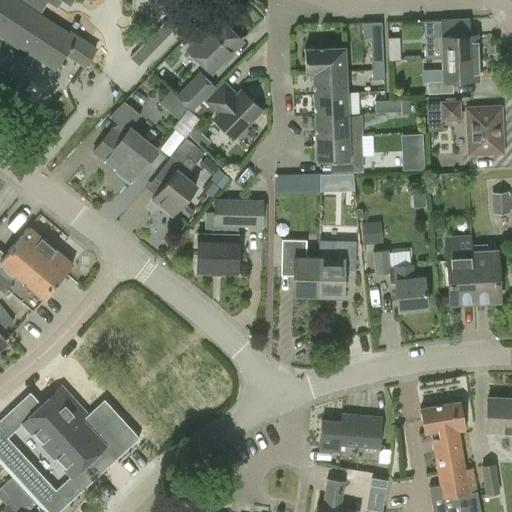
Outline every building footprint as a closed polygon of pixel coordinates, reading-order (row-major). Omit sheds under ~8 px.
[(16,0),(0,0),(0,32),(18,45),(19,43),(55,67),(66,51),(85,64),(87,60),(95,49),(69,32),(68,33),(38,14),(47,1),(57,8),(61,0),(62,0),(70,5),(72,0),(25,0),(23,4),(16,0)] [(196,7),(189,0),(186,0),(130,57),(138,66),(196,7)] [(242,35),(219,12),(187,43),(210,66),(242,35)] [(425,58),(441,57),(477,56),(476,33),(432,35),(433,46),(425,46),(425,58)] [(399,36),(387,37),(388,59),(400,59),(399,36)] [(370,38),(371,69),(383,68),(382,37),(370,38)] [(305,72),(312,72),(312,71),(345,69),(343,39),(325,40),(325,45),(304,46),(305,72)] [(441,57),(442,80),(427,80),(427,93),(453,92),(452,80),(478,79),(477,56),(441,57)] [(384,78),(383,68),(371,69),(372,79),(384,78)] [(312,72),(313,92),(346,91),(345,69),(312,71),(312,72)] [(215,86),(199,71),(175,95),(191,111),(215,86)] [(219,112),(213,118),(232,136),(260,108),(241,89),(236,95),(223,83),(206,100),(219,112)] [(174,115),(185,105),(169,89),(159,99),(174,115)] [(346,113),(346,91),(313,92),(314,114),(346,113)] [(440,119),(459,118),(459,99),(440,100),(440,119)] [(156,147),(129,125),(139,114),(122,100),(109,116),(116,123),(113,127),(112,126),(92,151),(105,161),(106,159),(115,166),(113,168),(129,181),(156,147)] [(375,111),(385,111),(385,100),(374,101),(375,111)] [(389,100),(385,100),(385,111),(400,110),(400,100),(389,100)] [(499,106),(497,106),(466,107),(468,153),(499,151),(499,148),(501,146),(501,137),(498,135),(498,121),(500,121),(499,106)] [(347,134),(346,113),(314,114),(315,136),(347,134)] [(360,133),(347,134),(315,136),(316,160),(329,159),(329,173),(363,171),(360,133)] [(401,134),(402,151),(423,150),(423,133),(401,134)] [(196,184),(185,175),(203,153),(185,137),(154,177),(163,184),(152,198),(172,214),(196,184)] [(273,172),(273,190),(319,190),(319,172),(273,172)] [(490,192),(492,213),(510,211),(508,190),(490,192)] [(237,273),(238,233),(238,226),(262,227),(263,199),(213,198),(212,233),(197,232),(196,272),(237,273)] [(364,247),(381,247),(380,219),(363,220),(364,247)] [(0,320),(4,326),(12,320),(0,305),(0,294),(7,287),(31,308),(30,309),(32,310),(72,263),(27,226),(5,253),(0,248),(0,320)] [(446,235),(446,253),(449,301),(474,300),(471,251),(470,234),(446,235)] [(319,255),(304,255),(305,239),(281,239),(281,275),(292,275),(291,294),(318,294),(319,255)] [(331,240),(331,256),(319,255),(318,294),(342,295),(343,269),(354,269),(355,240),(331,240)] [(424,276),(414,277),(413,263),(389,265),(388,249),(372,250),(374,273),(388,273),(389,282),(394,282),(397,308),(427,306),(424,276)] [(496,250),(471,251),(474,300),(498,298),(496,250)] [(454,378),(407,386),(411,406),(458,398),(454,378)] [(81,420),(87,414),(61,386),(23,421),(72,474),(103,445),(85,424),(81,420)] [(485,429),(511,430),(511,397),(487,396),(485,429)] [(433,438),(431,438),(439,484),(428,486),(432,511),(479,511),(476,490),(472,467),(464,468),(458,430),(464,429),(459,400),(419,407),(424,432),(437,430),(439,436),(432,438),(433,438)] [(341,412),(340,420),(339,442),(359,444),(361,414),(341,412)] [(381,415),(361,414),(359,444),(379,446),(381,415)] [(339,451),(339,442),(340,420),(321,418),(318,449),(339,451)] [(485,494),(499,492),(495,462),(481,464),(485,494)] [(371,474),(370,482),(386,484),(387,477),(371,474)] [(25,511),(35,503),(11,476),(1,486),(10,497),(4,503),(6,505),(0,510),(0,511),(25,511)] [(326,478),(322,503),(316,502),(314,511),(356,511),(357,509),(341,506),(345,480),(326,478)]
